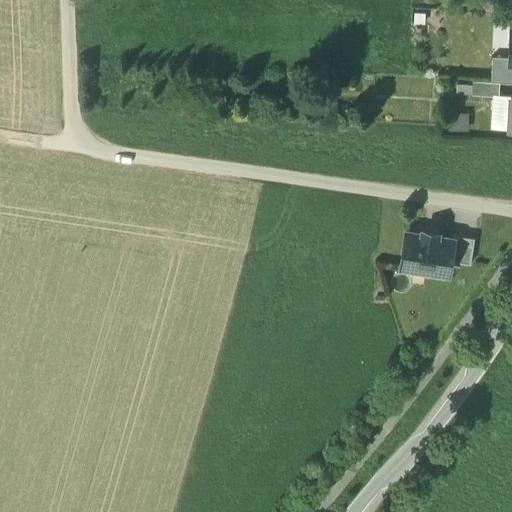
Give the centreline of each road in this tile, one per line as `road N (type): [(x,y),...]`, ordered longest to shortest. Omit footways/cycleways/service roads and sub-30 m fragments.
road 1 (track): [(68,0),(75,147),(511,212)]
road 2 (unclassified): [(358,511),(511,308)]
